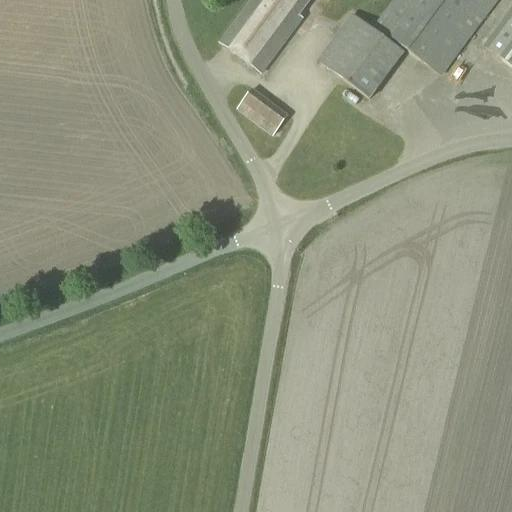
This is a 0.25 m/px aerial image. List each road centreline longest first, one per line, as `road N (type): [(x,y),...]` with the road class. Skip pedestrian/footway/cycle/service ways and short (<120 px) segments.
road 1 (unclassified): [(0,335),(274,229)]
road 2 (unclassified): [(234,511),(274,294),(274,229)]
road 3 (unclassified): [(274,229),(453,152),(511,140)]
road 4 (unclassified): [(274,229),(264,190),(190,57),(173,0)]
